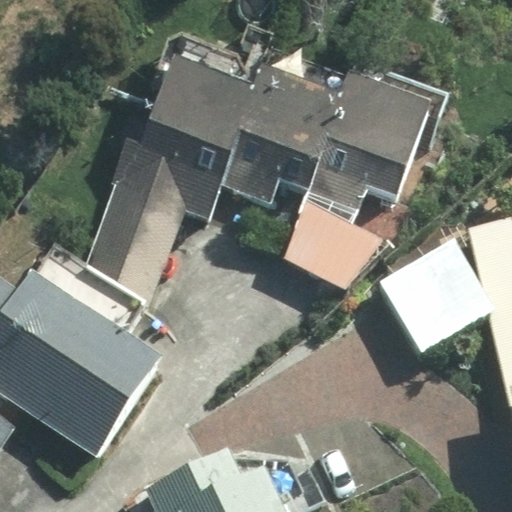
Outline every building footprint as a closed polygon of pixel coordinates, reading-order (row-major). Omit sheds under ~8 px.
[(133,133),(92,276),(149,314),(183,220),(214,229),(223,196),(271,210),(276,195),(360,219),(366,200),(401,210),(430,111),(348,88),(343,106),(261,82),(255,101),(172,76),(154,139),(133,133)] [(377,253),(310,215),(281,267),(349,305),(377,253)] [(491,321),(511,418),(511,229),(472,238),(491,321)] [(12,306),(0,298),(0,406),(95,470),(159,374),(125,351),(149,314),(92,276),(51,248),(12,306)] [(420,363),(491,325),(489,322),(451,252),(381,290),(420,363)] [(0,456),(15,431),(0,421),(0,456)] [(228,462),(143,499),(148,511),(283,511),(268,476),(239,488),(228,462)]
